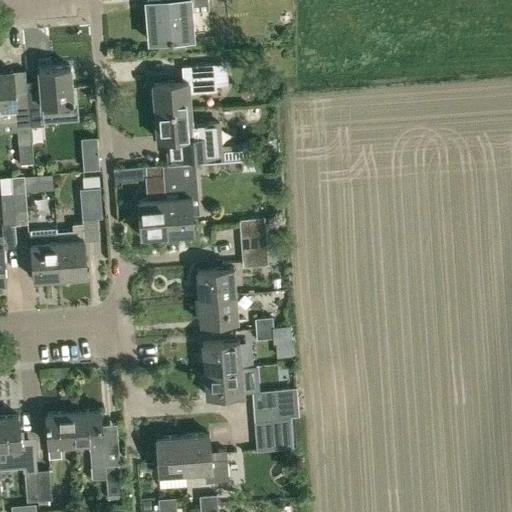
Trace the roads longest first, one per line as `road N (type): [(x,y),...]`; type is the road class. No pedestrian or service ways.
road 1 (residential): [(108,173),(93,0)]
road 2 (residential): [(0,323),(124,314)]
